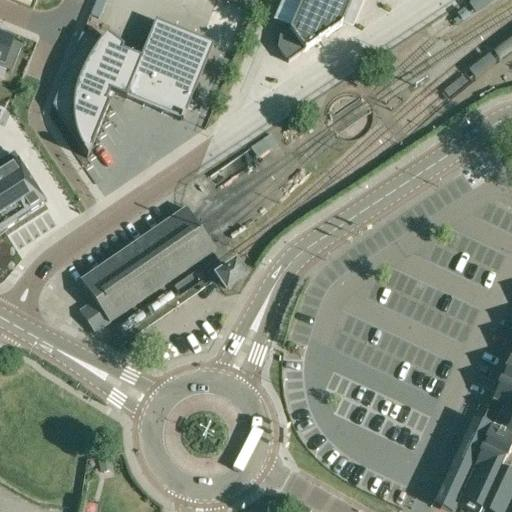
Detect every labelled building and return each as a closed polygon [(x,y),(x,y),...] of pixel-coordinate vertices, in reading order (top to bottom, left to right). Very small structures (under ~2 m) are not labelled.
[(244,0),(242,6),(253,11),(256,3),(248,0),(244,0)] [(303,0),(290,32),(279,39),(278,49),(288,65),(340,29),(349,8),(352,0),(303,0)] [(87,160),(110,104),(106,102),(109,93),(148,109),(182,123),(185,116),(184,116),(213,46),(155,22),(140,59),(122,52),(123,49),(106,35),(100,43),(81,35),(52,107),(87,160)] [(0,68),(11,73),(22,47),(0,37),(0,68)] [(0,233),(45,203),(34,187),(23,171),(12,154),(0,162),(0,233)] [(109,325),(113,322),(215,252),(207,240),(201,232),(195,223),(186,210),(80,283),(94,303),(79,313),(94,335),(109,325)] [(241,279),(234,268),(219,278),(226,289),(241,279)] [(482,451),(456,507),(464,511),(511,511),(511,356),(480,426),(480,427),(471,446),(482,451)]
